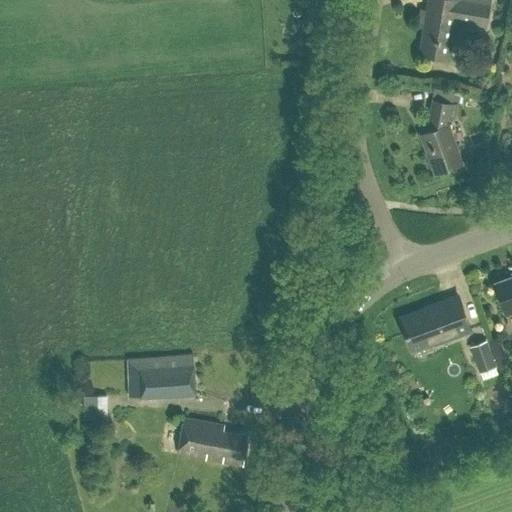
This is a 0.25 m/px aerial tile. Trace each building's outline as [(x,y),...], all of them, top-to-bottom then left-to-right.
[(489,0),(428,0),(426,14),(420,13),(418,25),(424,26),(419,53),(449,58),(455,19),(486,25),(489,0)] [(457,104),(432,99),(426,131),(419,134),(433,173),(463,162),(449,123),(445,124),(447,116),(454,118),(457,104)] [(511,276),(496,283),(506,312),(511,309),(511,276)] [(471,330),(458,294),(432,303),(433,305),(400,317),(411,349),(434,341),(435,343),(471,330)] [(498,372),(486,340),(470,345),(482,378),(498,372)] [(196,365),(193,365),(193,353),(126,357),(128,396),(197,392),(196,365)] [(493,400),(502,418),(511,413),(511,407),(506,394),(493,400)] [(225,425),(185,417),(178,453),(208,458),(208,457),(215,458),(215,459),(242,464),(247,434),(224,429),(225,425)]
